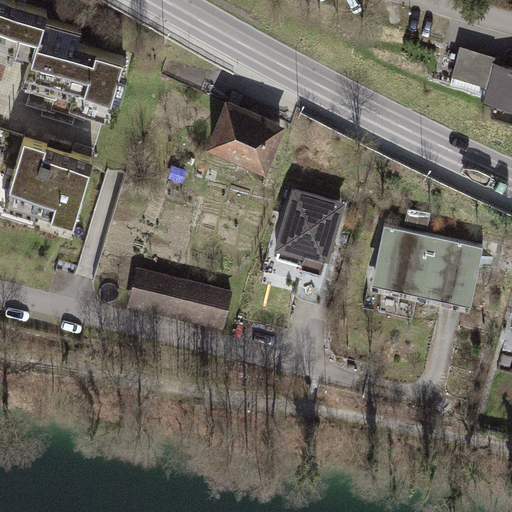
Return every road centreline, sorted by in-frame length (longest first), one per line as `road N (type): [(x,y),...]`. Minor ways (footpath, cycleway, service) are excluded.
road 1 (residential): [(0,296),(448,409)]
road 2 (primary): [(511,178),(163,0)]
